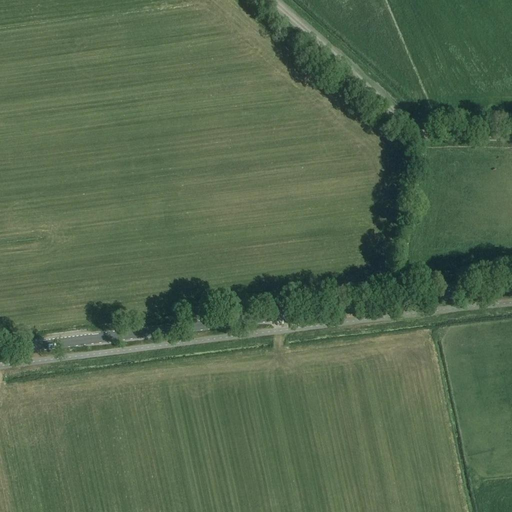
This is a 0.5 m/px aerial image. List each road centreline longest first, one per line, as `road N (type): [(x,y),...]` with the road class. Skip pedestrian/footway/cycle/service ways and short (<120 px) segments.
road 1 (tertiary): [(0,350),(511,286)]
road 2 (track): [(511,138),(438,138),(413,129),(270,0)]
